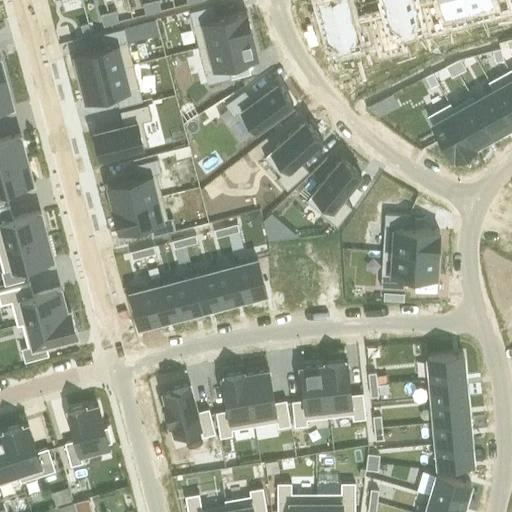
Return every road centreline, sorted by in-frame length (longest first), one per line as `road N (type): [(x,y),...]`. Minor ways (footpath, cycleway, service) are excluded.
road 1 (residential): [(117,366),(246,337),(463,322),(483,313)]
road 2 (residential): [(19,0),(115,358)]
road 3 (residential): [(481,203),(363,138),(324,99),(274,0)]
road 4 (residential): [(492,511),(503,425),(483,313)]
road 5 (residential): [(117,366),(157,511)]
road 6 (residential): [(0,399),(115,358)]
